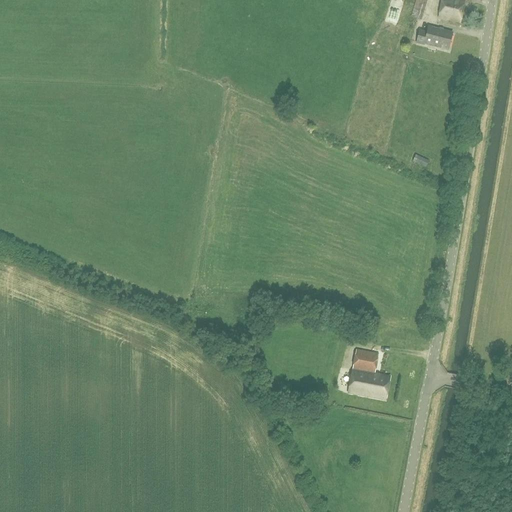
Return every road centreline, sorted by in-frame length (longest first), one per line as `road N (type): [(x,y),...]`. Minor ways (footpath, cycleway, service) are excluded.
road 1 (tertiary): [(429,378),(491,0)]
road 2 (tertiary): [(404,511),(429,378)]
